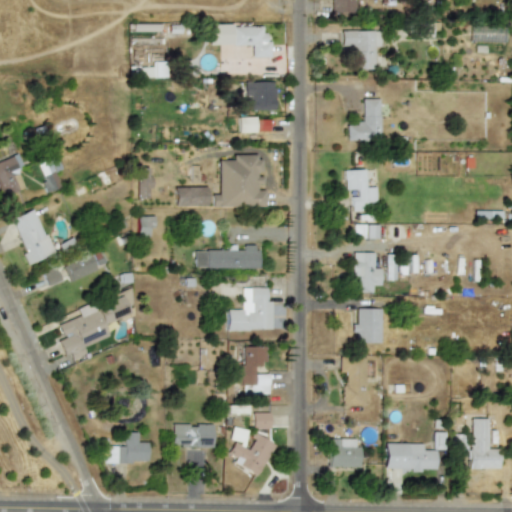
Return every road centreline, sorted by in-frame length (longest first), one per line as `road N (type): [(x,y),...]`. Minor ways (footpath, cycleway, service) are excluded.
road 1 (residential): [(306,511),(306,0)]
road 2 (residential): [(97,511),(0,291)]
